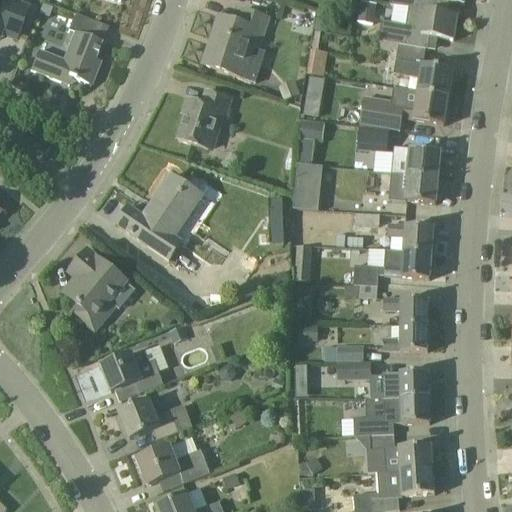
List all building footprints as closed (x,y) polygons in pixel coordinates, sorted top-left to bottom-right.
[(5,0),(0,0),(0,36),(16,42),(28,10),(12,4),(13,3),(5,0)] [(392,0),(391,7),(410,10),(410,9),(442,14),(443,2),(466,6),(466,0),(392,0)] [(43,6),(39,16),(45,19),(51,16),(54,10),(43,6)] [(459,17),(442,14),(410,9),(410,10),(407,27),(383,23),(380,43),(430,52),(432,39),(455,42),(459,17)] [(238,25),(219,18),(202,67),(239,79),(251,43),(260,47),(269,20),(243,11),(238,25)] [(359,24),(372,26),(374,13),(360,11),(359,24)] [(76,34),(78,35),(84,20),(75,17),(69,31),(76,34)] [(96,60),(102,44),(78,35),(76,34),(65,62),(40,52),(32,71),(63,83),(65,76),(92,87),(102,63),(96,60)] [(421,80),(418,95),(448,100),(453,72),(423,67),(423,68),(418,67),(421,51),(399,47),(396,63),(398,63),(396,76),(421,80)] [(328,55),(318,53),(311,52),(307,76),(324,79),(328,55)] [(284,104),(300,98),(294,83),(278,90),(284,104)] [(192,101),(179,141),(210,150),(222,111),(227,113),(225,117),(226,117),(232,99),(207,91),(203,104),(192,101)] [(448,100),(418,95),(416,109),(364,101),(359,127),(388,132),(400,134),(403,120),(414,122),(414,123),(443,128),(448,100)] [(319,120),(321,106),(306,103),(304,117),(319,120)] [(320,125),(302,123),(300,141),(317,143),(320,125)] [(386,154),(388,133),(360,130),(358,151),(386,154)] [(393,176),(408,178),(438,180),(441,153),(395,149),(394,161),(393,176)] [(294,211),(318,213),(323,169),(297,167),(294,211)] [(188,221),(199,204),(203,198),(172,177),(152,206),(154,208),(149,216),(147,215),(144,218),(130,209),(118,227),(148,247),(150,244),(172,258),(170,262),(171,262),(183,244),(183,243),(195,225),(188,221)] [(438,180),(408,178),(407,192),(391,191),(390,203),(406,204),(406,205),(436,207),(438,180)] [(282,201),(268,201),(269,248),(284,248),(282,201)] [(380,218),(357,216),(356,227),(379,229),(380,218)] [(406,240),(405,254),(432,257),(434,231),(407,229),(389,228),(388,239),(406,240)] [(297,257),(296,269),(311,269),(312,258),(312,250),(297,249),(297,257)] [(80,306),(73,314),(96,333),(107,319),(102,314),(111,303),(117,308),(123,308),(136,292),(136,293),(137,292),(89,251),(77,266),(85,273),(66,295),(80,306)] [(430,282),(432,257),(405,254),(387,253),(385,278),(403,280),(430,282)] [(354,288),(360,288),(378,289),(379,270),(355,268),(355,273),(348,272),(347,285),(354,286),(354,288)] [(270,279),(273,287),(287,282),(284,273),(270,279)] [(377,301),(378,289),(360,288),(359,300),(377,301)] [(402,313),(401,328),(429,328),(429,302),(402,302),(384,302),(384,313),(402,313)] [(167,328),(176,318),(169,311),(160,322),(167,328)] [(171,333),(176,344),(188,340),(183,328),(171,333)] [(429,328),(401,328),(401,343),(383,343),(383,353),(401,354),(428,354),(429,328)] [(317,344),(317,329),(299,329),(299,344),(317,344)] [(218,346),(211,349),(217,362),(224,359),(218,346)] [(325,362),(336,363),(336,349),(325,349),(325,362)] [(363,349),(336,349),(336,363),(362,363),(363,349)] [(164,387),(155,362),(150,364),(145,353),(147,353),(146,352),(133,357),(132,356),(102,368),(112,394),(137,384),(141,396),(164,387)] [(371,366),(339,367),(339,383),(371,382),(371,366)] [(307,377),(307,367),(295,368),(295,378),(307,377)] [(384,402),(402,401),(429,400),(428,375),(401,376),(383,377),(384,402)] [(281,393),(284,384),(275,380),(272,389),(281,393)] [(384,402),(385,418),(354,419),(355,436),(394,435),(394,427),(403,427),(430,426),(429,400),(402,401),(384,402)] [(191,430),(182,408),(153,419),(147,404),(136,408),(135,406),(131,408),(132,410),(121,414),(131,440),(154,431),(158,441),(157,442),(158,443),(191,430)] [(246,422),(239,412),(231,417),(238,427),(246,422)] [(388,476),(435,473),(433,449),(397,450),(396,438),(370,440),(371,453),(387,452),(388,476)] [(202,452),(176,462),(170,449),(139,462),(149,488),(185,474),(189,485),(211,475),(202,452)] [(299,476),(313,475),(323,469),(316,458),(306,464),(299,464),(299,476)] [(436,498),(435,473),(388,476),(380,476),(381,496),(355,497),(355,511),(400,511),(400,501),(404,500),(436,498)] [(223,480),(227,491),(240,486),(236,475),(223,480)] [(314,489),(300,491),(301,511),(315,510),(314,489)] [(157,509),(158,511),(224,511),(221,504),(209,509),(202,491),(157,509)]
